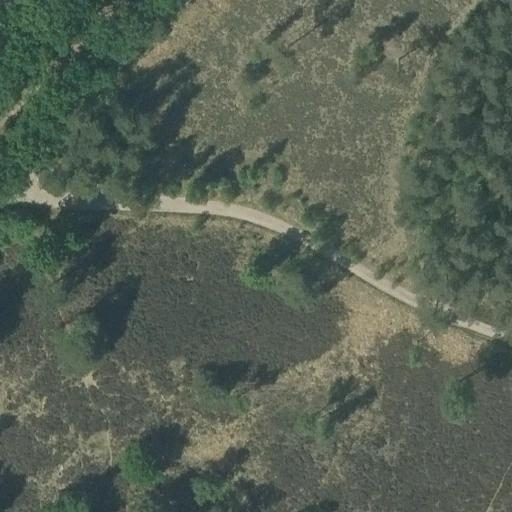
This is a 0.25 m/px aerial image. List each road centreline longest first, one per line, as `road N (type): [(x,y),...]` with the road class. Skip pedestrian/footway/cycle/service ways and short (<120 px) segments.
road 1 (track): [(0,200),(249,217),(423,309),(511,343)]
road 2 (track): [(179,0),(0,188)]
road 3 (unclassified): [(0,93),(92,0)]
